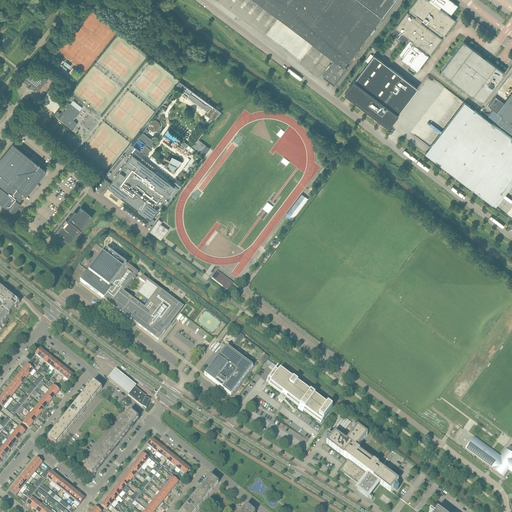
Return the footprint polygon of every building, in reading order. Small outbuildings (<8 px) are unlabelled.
[(255,0),(335,60),(335,59),(344,65),(393,0),(255,0)] [(511,0),(411,0),(394,23),(483,91),(511,53),(511,0)] [(391,126),(419,87),(374,54),(345,94),(391,126)] [(347,67),(344,65),(335,59),(335,60),(323,76),(334,84),(347,67)] [(65,71),(66,69),(59,63),(54,70),(66,79),(70,74),(65,71)] [(29,70),(21,80),(35,91),(37,89),(38,90),(47,80),(36,71),(34,73),(29,70)] [(221,112),(187,87),(183,94),(208,112),(211,108),(219,114),(221,112)] [(496,97),(488,106),(501,116),(497,122),(511,133),(511,91),(504,103),(496,97)] [(511,178),(511,138),(464,102),(425,153),(492,204),(511,178)] [(63,112),(58,118),(72,130),(76,126),(76,125),(76,124),(76,123),(76,122),(75,122),(73,120),(79,111),(70,104),(65,109),(65,110),(64,111),(63,112)] [(62,137),(66,129),(49,120),(45,128),(62,137)] [(158,123),(155,121),(151,121),(149,125),(149,128),(153,131),(156,130),(159,127),(158,123)] [(152,140),(142,133),(133,146),(132,145),(125,154),(128,156),(135,147),(140,152),(141,151),(146,155),(151,149),(150,149),(154,144),(155,144),(156,144),(156,143),(157,143),(157,142),(158,141),(157,141),(157,140),(157,139),(156,139),(155,139),(154,139),(153,139),(153,140),(152,140)] [(198,139),(191,147),(200,153),(206,145),(198,139)] [(0,203),(13,214),(21,205),(18,203),(25,194),(26,195),(46,171),(43,168),(46,165),(19,143),(16,146),(13,144),(0,159),(0,203)] [(179,189),(183,184),(176,179),(173,183),(170,181),(169,182),(167,180),(167,179),(156,171),(156,172),(153,170),(155,167),(134,151),(113,179),(114,179),(108,186),(109,187),(108,189),(124,201),(125,199),(138,209),(137,210),(145,216),(147,215),(150,218),(167,196),(171,199),(178,189),(179,189)] [(122,154),(114,164),(117,166),(125,156),(122,154)] [(181,171),(178,176),(183,180),(187,175),(181,171)] [(308,199),(305,196),(289,218),(292,221),(308,199)] [(269,212),(274,206),(268,202),(263,208),(269,212)] [(81,206),(77,212),(75,210),(72,214),(67,220),(66,219),(55,233),(69,245),(93,216),(81,206)] [(149,232),(161,240),(169,230),(161,224),(162,222),(159,219),(149,232)] [(133,299),(122,291),(135,273),(106,251),(86,278),(84,277),(80,282),(158,341),(165,332),(164,331),(181,308),(141,278),(140,280),(145,284),(133,299)] [(79,265),(71,276),(72,277),(79,282),(87,271),(79,265)] [(232,284),(216,272),(211,278),(227,290),(232,284)] [(7,294),(0,287),(0,299),(3,302),(4,308),(0,312),(0,327),(9,316),(9,315),(15,308),(19,303),(14,299),(7,294)] [(253,367),(226,347),(204,376),(231,396),(239,384),(253,367)] [(35,355),(40,358),(45,352),(44,351),(44,350),(41,348),(35,355)] [(47,353),(45,352),(40,358),(45,362),(50,355),(47,353)] [(258,362),(262,365),(268,357),(264,354),(258,362)] [(45,362),(50,366),(55,360),(53,358),(54,358),(50,355),(45,362)] [(54,370),(60,363),(57,360),(56,361),(55,360),(50,366),(54,370)] [(64,367),(60,363),(54,370),(56,371),(59,373),(64,367)] [(27,365),(23,369),(30,374),(34,370),(27,365)] [(69,370),(64,367),(59,373),(64,377),(69,370)] [(282,394),(280,396),(285,399),(286,397),(299,407),(298,409),(302,412),(304,410),(321,423),(332,408),(278,367),(266,382),(282,394)] [(26,379),(30,374),(23,369),(20,374),(26,379)] [(72,373),(69,370),(64,377),(68,381),(73,375),(72,374),(72,373)] [(116,370),(108,381),(128,397),(136,387),(136,386),(116,370)] [(20,374),(16,379),(22,384),(26,379),(20,374)] [(18,389),(22,384),(16,379),(12,383),(18,389)] [(102,389),(93,382),(64,418),(63,418),(59,423),(59,426),(57,428),(55,428),(54,430),(54,431),(48,439),(56,446),(102,389)] [(15,393),(18,389),(12,383),(8,388),(15,393)] [(53,386),(49,391),(56,395),(57,394),(58,394),(60,391),(53,386)] [(145,395),(137,388),(136,388),(134,387),(128,395),(141,406),(144,407),(146,408),(150,399),(147,398),(145,397),(146,397),(146,396),(145,396),(145,395)] [(11,398),(15,393),(8,388),(5,393),(11,398)] [(46,395),(53,401),(55,398),(54,397),(56,395),(49,391),(46,395)] [(5,393),(1,397),(7,403),(11,398),(5,393)] [(46,395),(42,400),(48,405),(49,403),(50,404),(53,401),(46,395)] [(42,400),(38,404),(45,410),(48,407),(47,406),(48,405),(42,400)] [(38,404),(34,409),(41,414),(42,413),(43,413),(45,410),(38,404)] [(34,409),(30,414),(38,419),(40,416),(39,416),(41,414),(34,409)] [(84,468),(93,475),(99,467),(100,467),(101,466),(101,463),(103,461),(105,461),(110,455),(109,454),(138,418),(130,412),(84,468)] [(30,414),(27,418),(33,424),(34,422),(35,422),(38,419),(30,414)] [(23,423),(29,428),(30,429),(32,426),(32,425),(33,424),(27,418),(23,423)] [(24,433),(25,432),(19,426),(15,431),(22,437),(25,434),(24,433)] [(398,487),(395,485),(398,481),(357,450),(368,435),(357,427),(346,441),(334,433),(331,437),(328,435),(328,434),(327,435),(326,435),(326,436),(327,436),(327,437),(330,439),(326,443),(348,460),(341,470),(345,473),(344,474),(350,479),(353,475),(356,478),(356,479),(355,481),(360,485),(357,489),(368,497),(379,483),(390,492),(394,487),(396,489),(397,490),(398,490),(398,489),(399,489),(399,488),(398,488),(398,487)] [(15,431),(11,436),(18,441),(19,439),(20,440),(22,437),(15,431)] [(9,434),(5,438),(5,439),(8,441),(15,446),(17,443),(16,443),(18,441),(11,436),(9,434)] [(153,439),(147,445),(152,449),(157,442),(156,441),(153,438),(153,439)] [(468,445),(466,448),(468,449),(490,466),(493,468),(492,469),(502,477),(508,469),(511,471),(511,453),(507,450),(501,458),(498,455),(476,439),(473,438),(472,440),(468,445)] [(8,441),(4,445),(10,450),(11,449),(12,449),(15,446),(8,441)] [(159,444),(157,442),(152,449),(157,453),(162,446),(159,443),(159,444)] [(10,450),(4,445),(0,450),(7,456),(9,452),(10,450)] [(166,448),(162,446),(157,453),(161,456),(167,450),(165,449),(166,448)] [(168,451),(167,450),(161,456),(166,460),(172,453),(169,451),(168,451)] [(175,456),(172,453),(166,460),(171,464),(176,458),(174,456),(175,456)] [(141,455),(138,458),(148,465),(152,461),(149,459),(143,454),(141,455)] [(36,458),(32,463),(39,468),(42,463),(36,458)] [(136,461),(135,463),(141,468),(144,471),(148,466),(148,465),(138,458),(136,461)] [(178,459),(176,458),(171,464),(176,468),(181,461),(178,458),(178,459)] [(184,463),(181,461),(176,468),(180,472),(185,465),(184,464),(184,463)] [(32,463),(29,467),(35,472),(36,471),(37,470),(39,468),(32,463)] [(141,468),(135,463),(134,465),(133,464),(131,467),(138,473),(141,468)] [(187,466),(185,465),(180,472),(185,475),(190,469),(190,468),(187,466)] [(29,467),(25,472),(31,477),(35,472),(29,467)] [(129,471),(128,472),(134,477),(138,473),(131,467),(128,470),(129,471)] [(25,472),(21,477),(27,482),(31,477),(25,472)] [(56,476),(57,476),(52,472),(47,478),(51,482),(56,476)] [(134,477),(128,472),(126,474),(126,473),(123,477),(130,482),(134,477)] [(51,482),(56,486),(61,479),(57,476),(56,476),(51,482)] [(195,511),(218,483),(210,476),(180,511),(195,511)] [(21,477),(17,481),(24,486),(27,482),(21,477)] [(121,480),(120,482),(126,487),(130,482),(123,477),(121,480)] [(172,477),(168,482),(175,487),(178,484),(177,484),(178,482),(172,477)] [(66,483),(61,479),(56,486),(61,489),(66,483)] [(17,481),(14,486),(20,491),(24,486),(17,481)] [(118,483),(116,486),(122,492),(125,493),(126,494),(130,490),(126,487),(120,482),(119,483),(118,483)] [(173,491),(175,487),(168,482),(165,487),(171,492),(172,490),(173,491)] [(61,489),(65,493),(71,487),(66,483),(61,489)] [(16,496),(20,491),(14,486),(10,491),(16,496)] [(114,490),(112,491),(119,496),(121,498),(125,493),(122,492),(116,486),(113,489),(114,490)] [(75,491),(71,487),(65,493),(70,497),(75,491)] [(165,487),(161,491),(168,497),(170,494),(170,493),(171,492),(165,487)] [(70,497),(75,501),(80,494),(75,491),(70,497)] [(115,501),(119,496),(112,491),(111,493),(110,492),(108,495),(115,501)] [(165,500),(168,497),(161,491),(157,496),(163,501),(165,499),(165,500)] [(75,501),(80,505),(85,498),(80,494),(75,501)] [(33,495),(26,503),(31,507),(37,499),(38,499),(33,495)] [(106,499),(105,501),(111,506),(115,501),(108,495),(106,498),(106,499)] [(162,503),(163,501),(157,496),(153,501),(160,506),(163,503),(162,503)] [(42,503),(37,499),(31,507),(36,511),(42,503)] [(107,510),(111,506),(105,501),(104,502),(103,502),(100,505),(101,505),(107,510)] [(153,501),(150,505),(156,510),(157,509),(158,509),(160,506),(153,501)] [(43,502),(42,503),(36,511),(42,511),(45,509),(47,506),(43,502)]
